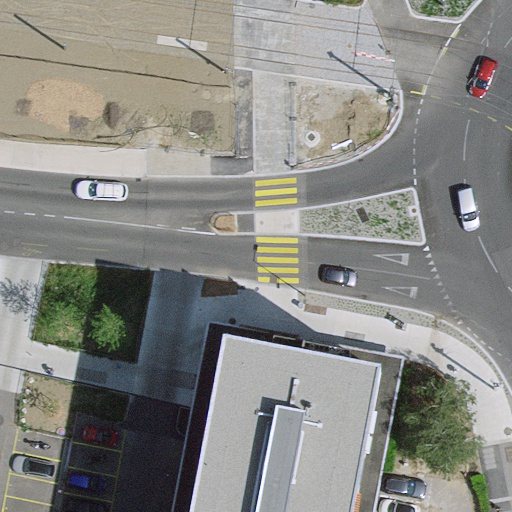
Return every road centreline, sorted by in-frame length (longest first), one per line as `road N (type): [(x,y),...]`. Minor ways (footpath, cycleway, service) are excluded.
road 1 (tertiary): [(67,218),(185,249),(509,285)]
road 2 (tertiary): [(468,131),(359,179),(67,218)]
road 3 (tertiary): [(468,131),(473,216),(509,285)]
